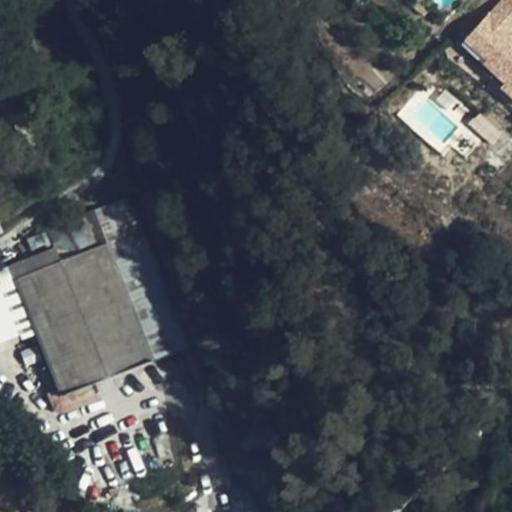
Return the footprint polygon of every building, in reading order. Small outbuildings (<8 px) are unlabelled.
[(511,34),(511,0),(499,0),(466,37),(488,58),(484,62),(511,87),(511,39),(509,37),(511,34)] [(413,26),(422,16),(409,6),(401,16),(413,26)] [(488,58),(466,37),(461,41),(484,62),(488,58)] [(511,88),(479,58),(473,63),(511,98),(511,88)] [(134,323),(90,190),(51,203),(55,216),(0,234),(0,239),(39,355),(134,323)]
